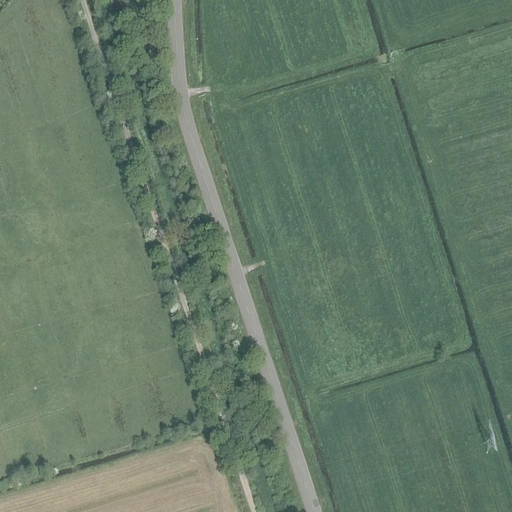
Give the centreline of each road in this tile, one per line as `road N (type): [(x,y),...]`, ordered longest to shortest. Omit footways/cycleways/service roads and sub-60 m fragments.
road 1 (track): [(83,0),(252,511)]
road 2 (unclassified): [(315,511),(184,113),(174,0)]
